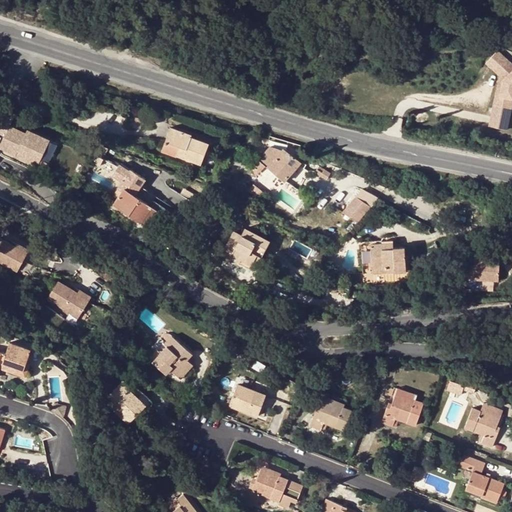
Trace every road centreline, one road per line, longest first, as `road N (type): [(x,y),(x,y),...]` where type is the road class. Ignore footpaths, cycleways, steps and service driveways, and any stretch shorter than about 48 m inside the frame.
road 1 (secondary): [(0,32),(308,129),(511,173)]
road 2 (tertiary): [(281,328),(232,311),(0,187)]
road 3 (residential): [(202,433),(238,434),(446,511)]
road 4 (tertiary): [(511,310),(312,330)]
road 5 (residential): [(511,376),(450,356),(317,357)]
road 6 (residential): [(0,402),(45,418),(59,432),(101,510)]
